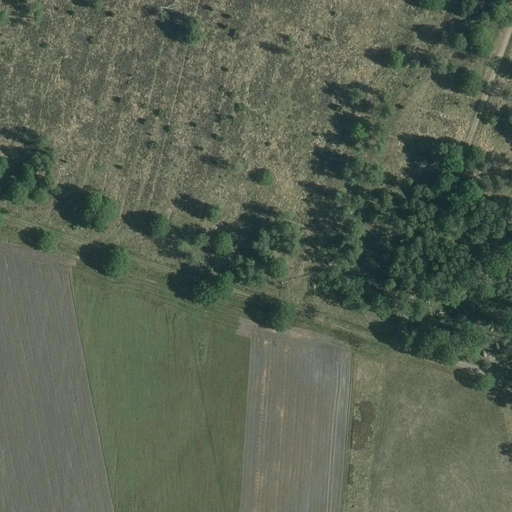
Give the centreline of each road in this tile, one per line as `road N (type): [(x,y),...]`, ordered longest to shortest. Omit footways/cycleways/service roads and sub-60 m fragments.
road 1 (track): [(394,342),(0,217)]
road 2 (track): [(511,13),(394,342)]
road 3 (track): [(511,380),(394,342)]
